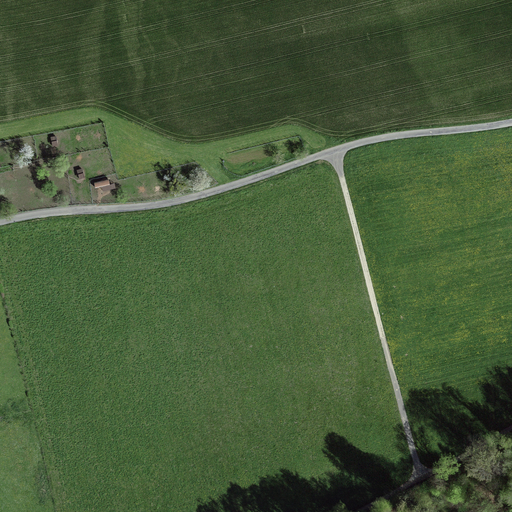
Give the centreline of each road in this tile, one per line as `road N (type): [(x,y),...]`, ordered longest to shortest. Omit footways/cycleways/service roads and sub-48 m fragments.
road 1 (track): [(0,224),(167,204),(368,140),(511,123)]
road 2 (track): [(333,151),(421,475)]
road 3 (track): [(355,511),(511,427)]
